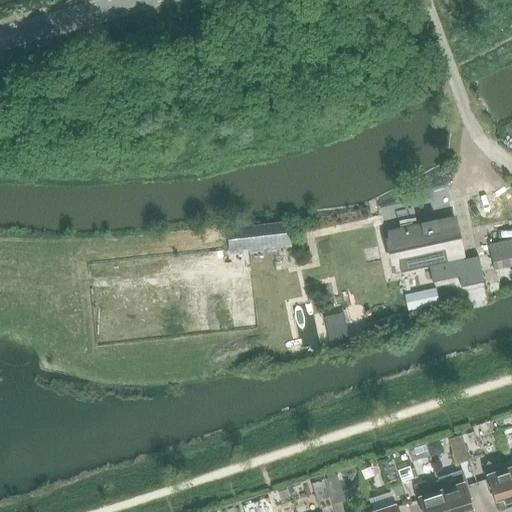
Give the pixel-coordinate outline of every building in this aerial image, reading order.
[(494,191),(511,213),(511,191),(505,182),(494,191)] [(390,232),(391,238),(386,239),(391,263),(396,262),(398,268),(428,261),(432,282),(459,276),(461,286),(486,281),(489,296),(501,293),(501,290),(511,286),(511,247),(478,255),(478,256),(463,259),(455,219),(390,232)] [(474,431),(461,435),(469,460),(482,456),(474,431)] [(469,460),(461,435),(448,439),(456,464),(469,460)] [(414,478),(405,453),(393,457),(401,482),(414,478)] [(388,486),(401,482),(393,457),(380,461),(388,486)] [(495,466),(488,462),(485,468),(498,510),(504,508),(505,511),(511,509),(511,475),(508,462),(495,466)] [(332,504),(345,500),(337,475),(324,479),(332,504)] [(319,508),(332,504),(324,479),(311,483),(319,508)] [(423,511),(448,511),(442,490),(438,479),(415,487),(423,511)] [(453,486),(442,490),(448,511),(473,511),(462,479),(452,482),(453,486)] [(273,511),(268,497),(256,501),(259,511),(273,511)] [(259,511),(256,501),(243,506),(244,511),(259,511)] [(373,510),(372,511),(397,511),(394,501),(393,501),(394,505),(373,511),(373,510)]
